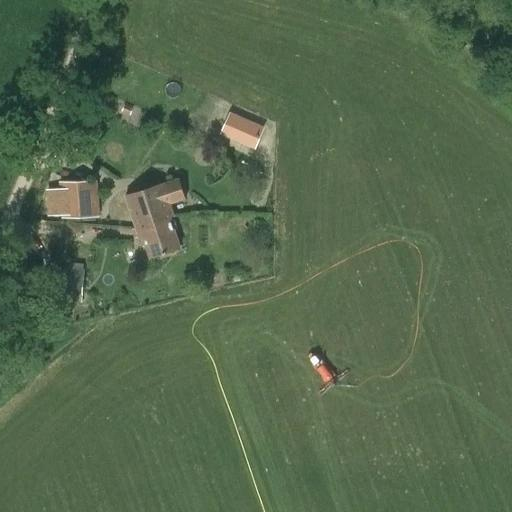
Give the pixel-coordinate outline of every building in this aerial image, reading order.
[(170,204),(186,199),(179,179),(164,184),(163,184),(126,196),(136,228),(170,217),(170,218),(174,216),(170,204)] [(50,214),(62,213),(62,219),(100,217),(98,181),(60,183),(60,188),(48,189),(50,214)] [(136,228),(140,238),(144,237),(151,257),(180,248),(170,218),(170,217),(136,228)] [(41,289),(44,267),(24,265),(22,286),(41,289)] [(82,294),(84,269),(58,266),(55,292),(82,294)]
